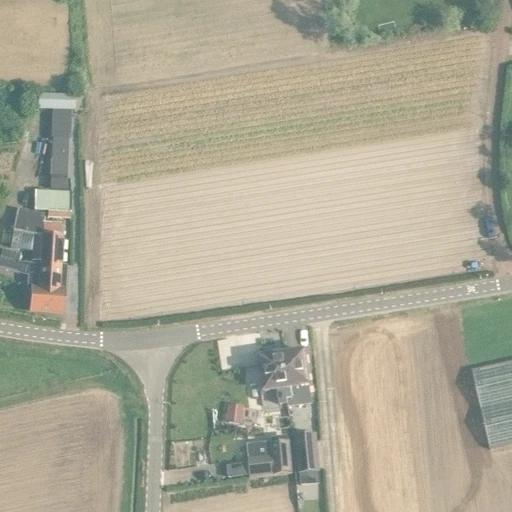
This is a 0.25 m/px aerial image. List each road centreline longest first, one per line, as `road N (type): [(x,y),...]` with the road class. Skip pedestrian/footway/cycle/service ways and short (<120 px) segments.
road 1 (unclassified): [(511,281),(161,336)]
road 2 (unclassified): [(511,281),(488,182),(505,0)]
road 3 (track): [(316,312),(334,511)]
road 4 (unclassified): [(155,511),(161,336)]
road 5 (unclassified): [(161,336),(100,339),(0,328)]
